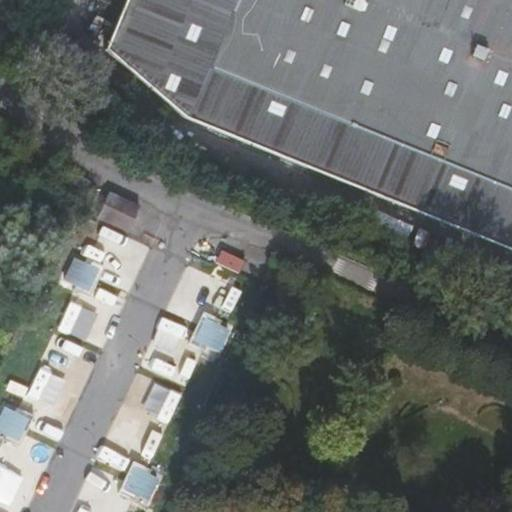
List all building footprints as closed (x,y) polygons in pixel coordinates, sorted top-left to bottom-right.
[(511,0),(131,0),(102,74),(113,99),(511,258),(511,0)] [(98,272),(72,261),(62,284),(88,296),(98,272)] [(229,332),(203,320),(192,344),(218,356),(229,332)] [(29,420),(3,408),(0,415),(0,435),(19,444),(29,420)] [(158,480),(132,469),(121,492),(147,504),(158,480)]
